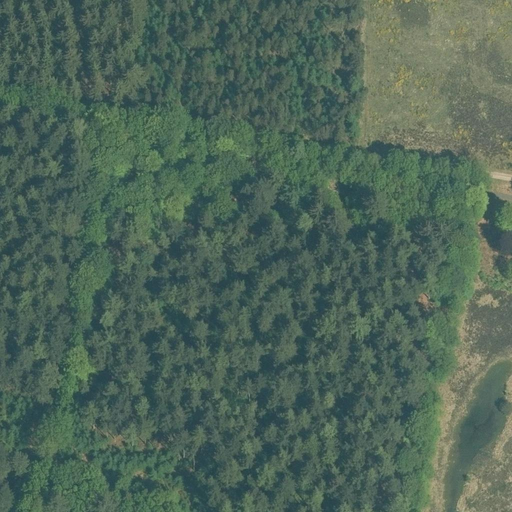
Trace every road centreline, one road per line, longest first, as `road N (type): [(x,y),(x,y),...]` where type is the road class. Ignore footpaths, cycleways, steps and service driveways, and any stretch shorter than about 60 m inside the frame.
road 1 (track): [(87,115),(511,179)]
road 2 (track): [(87,115),(86,312),(47,471),(28,511)]
